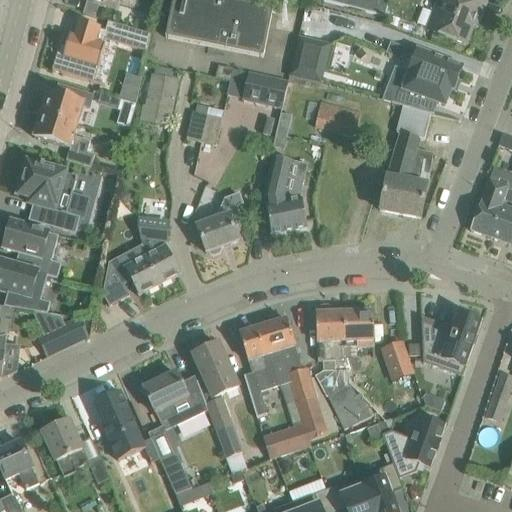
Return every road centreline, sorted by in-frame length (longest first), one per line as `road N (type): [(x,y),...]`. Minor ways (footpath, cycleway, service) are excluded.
road 1 (residential): [(434,271),(297,268),(230,286),(0,403)]
road 2 (residential): [(434,271),(511,59)]
road 3 (residential): [(441,501),(511,295)]
